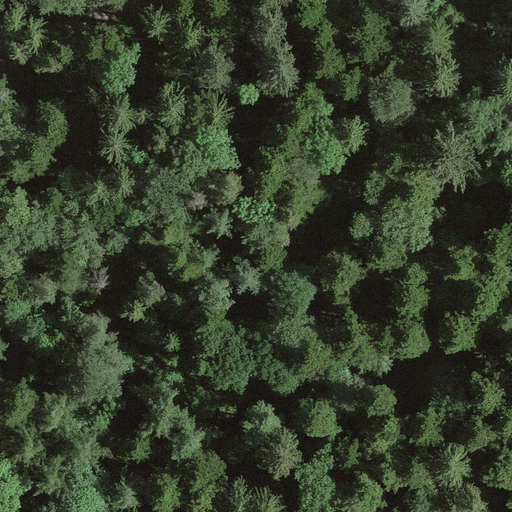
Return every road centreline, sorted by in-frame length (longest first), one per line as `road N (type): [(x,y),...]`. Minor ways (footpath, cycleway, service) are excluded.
road 1 (unclassified): [(170,511),(0,298)]
road 2 (unclassified): [(0,59),(121,0)]
